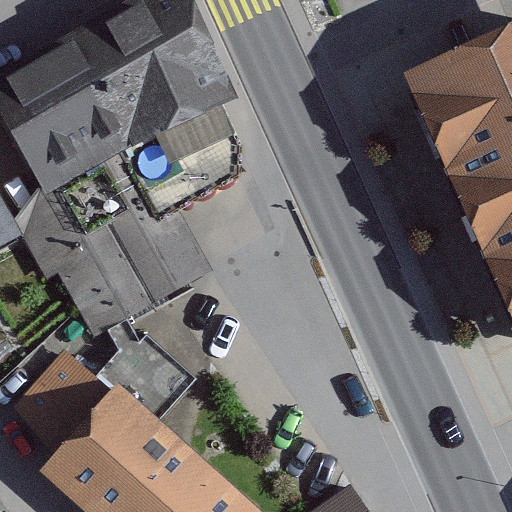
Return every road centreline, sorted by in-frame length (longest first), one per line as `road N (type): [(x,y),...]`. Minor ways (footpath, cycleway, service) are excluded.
road 1 (secondary): [(288,64),(471,511)]
road 2 (residential): [(288,64),(409,0)]
